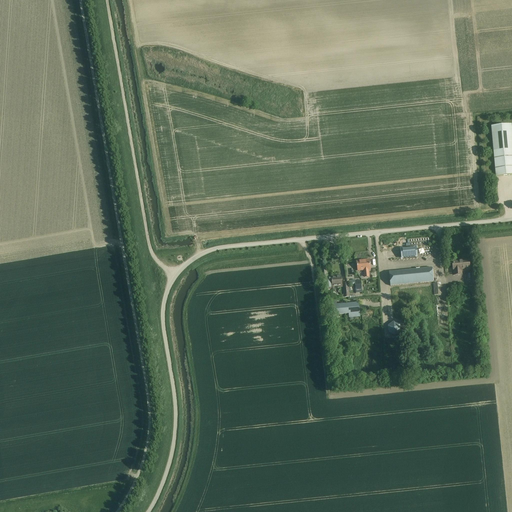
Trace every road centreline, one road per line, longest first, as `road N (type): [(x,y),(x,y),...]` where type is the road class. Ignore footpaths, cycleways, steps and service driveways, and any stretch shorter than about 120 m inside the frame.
road 1 (unclassified): [(150,511),(176,440),(163,310),(185,265),(233,247),(511,220)]
road 2 (unclassified): [(120,511),(148,454),(151,387),(80,0)]
road 3 (track): [(174,275),(149,247),(107,0)]
road 4 (track): [(331,398),(306,241)]
